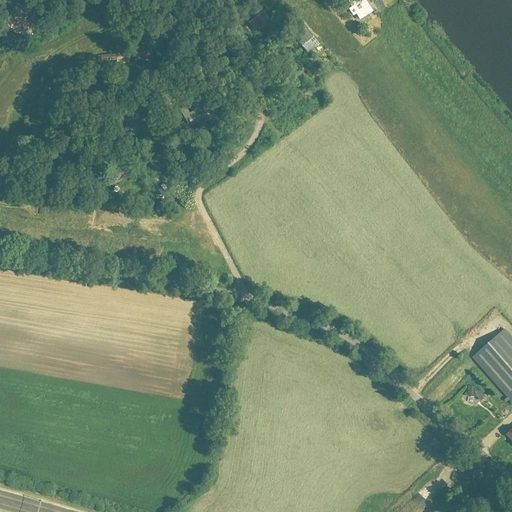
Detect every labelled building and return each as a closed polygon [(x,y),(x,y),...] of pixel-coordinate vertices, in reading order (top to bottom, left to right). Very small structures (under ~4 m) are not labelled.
[(356,13),(360,19),(372,11),(364,0),(349,0),(348,1),(352,7),(349,9),(353,15),(356,13)] [(259,13),(250,21),(258,32),(267,24),(259,13)] [(304,26),(301,29),(304,33),(297,40),(308,52),(318,43),(304,26)] [(2,42),(14,47),(17,38),(5,34),(2,42)] [(150,46),(134,48),(135,60),(143,59),(143,57),(151,56),(150,46)] [(112,61),(112,54),(101,55),(102,62),(112,61)] [(52,75),(50,86),(58,88),(60,77),(52,75)] [(54,104),(56,94),(49,93),(48,97),(42,96),(39,110),(47,111),(48,107),(51,108),(53,103),(54,104)] [(194,111),(187,115),(192,124),(207,115),(203,108),(195,113),(194,111)] [(132,132),(144,124),(138,114),(125,122),(132,132)] [(116,179),(119,179),(129,170),(123,165),(103,178),(107,184),(116,179)] [(510,399),(511,401),(511,338),(505,330),(473,357),(508,397),(510,399)] [(457,380),(459,373),(451,370),(449,377),(457,380)] [(469,386),(468,394),(476,395),(477,387),(469,386)] [(398,511),(407,511),(416,503),(411,498),(398,511)]
